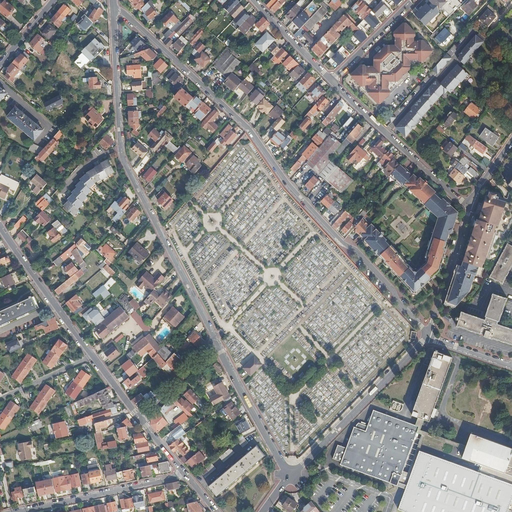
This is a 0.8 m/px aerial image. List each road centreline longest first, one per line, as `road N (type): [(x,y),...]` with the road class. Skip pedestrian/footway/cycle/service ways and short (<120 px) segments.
road 1 (residential): [(427,335),(393,289),(289,185),(246,125),(112,9)]
road 2 (residential): [(112,9),(120,153),(213,339)]
road 3 (residential): [(290,474),(427,335)]
road 4 (residential): [(331,81),(458,200),(470,200)]
road 5 (residential): [(18,511),(183,473)]
road 6 (residential): [(0,226),(91,354)]
road 7 (residential): [(213,339),(290,474)]
road 8 (residential): [(427,335),(470,200)]
